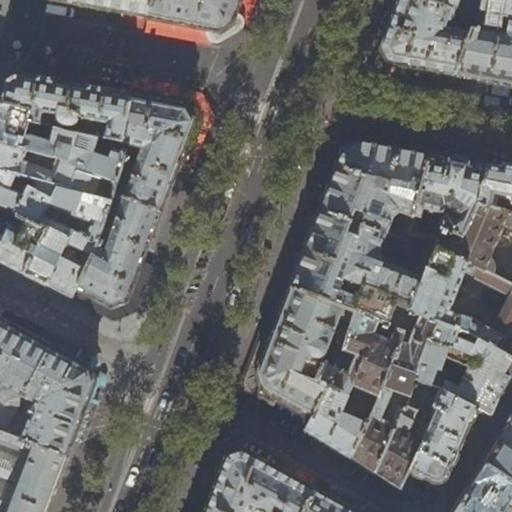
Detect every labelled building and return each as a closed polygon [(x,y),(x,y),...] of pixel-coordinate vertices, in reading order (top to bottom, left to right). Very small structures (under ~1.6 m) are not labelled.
[(63,0),(115,10),(145,16),(151,0),(63,0)] [(151,0),(145,16),(217,30),(230,23),(238,0),(151,0)] [(448,29),(454,10),(428,0),(398,0),(385,36),(381,48),(388,62),(448,74),(455,75),(473,29),(478,30),(480,19),(475,17),(471,27),(466,26),(463,32),(448,29)] [(483,0),(428,0),(454,10),(475,17),(480,19),(483,0)] [(511,0),(483,0),(480,19),(478,30),(473,29),(455,75),(494,82),(511,85),(511,0)] [(0,65),(0,99),(3,90),(6,85),(19,77),(51,83),(54,68),(8,62),(0,65)] [(222,101),(225,73),(176,67),(174,78),(197,80),(194,98),(222,101)] [(3,90),(0,99),(0,103),(29,110),(26,121),(121,142),(129,98),(61,85),(51,83),(19,77),(6,85),(3,90)] [(186,108),(129,98),(121,142),(129,144),(129,145),(143,149),(137,161),(124,156),(116,181),(112,194),(159,210),(176,166),(178,160),(193,121),(189,113),(186,108)] [(0,141),(59,158),(103,177),(116,181),(124,156),(129,145),(129,144),(121,142),(26,121),(29,110),(0,103),(0,141)] [(197,108),(189,113),(193,121),(178,160),(194,166),(212,122),(197,108)] [(344,148),(339,160),(324,198),(322,203),(320,209),(386,235),(391,236),(407,242),(409,234),(430,155),(387,146),(357,140),(344,148)] [(0,186),(25,195),(29,187),(51,200),(56,187),(110,200),(112,194),(116,181),(103,177),(59,158),(0,141),(0,186)] [(462,161),(430,155),(409,234),(420,236),(428,212),(439,217),(440,223),(439,227),(442,229),(443,227),(458,235),(463,237),(478,202),(487,165),(462,161)] [(511,169),(502,168),(487,165),(478,202),(511,213),(511,169)] [(0,223),(9,227),(16,213),(17,214),(25,195),(0,186),(0,223)] [(31,278),(45,285),(73,229),(98,240),(99,238),(110,200),(56,187),(51,200),(29,187),(25,195),(17,214),(16,215),(37,226),(17,271),(31,278)] [(140,260),(142,255),(159,210),(112,194),(110,200),(99,238),(104,239),(106,233),(110,235),(104,252),(95,247),(77,287),(101,301),(110,306),(125,300),(140,260)] [(511,213),(478,202),(463,237),(458,235),(449,252),(494,274),(494,266),(492,261),(493,256),(492,256),(506,223),(510,229),(511,229),(511,213)] [(307,243),(290,287),(354,312),(355,311),(403,331),(411,311),(437,247),(439,241),(432,239),(420,236),(409,234),(407,242),(391,236),(386,252),(379,252),(386,235),(320,209),(307,243)] [(0,262),(4,264),(17,271),(37,226),(16,215),(17,214),(16,213),(9,227),(0,223),(0,262)] [(57,291),(71,298),(77,287),(95,247),(98,240),(73,229),(45,285),(57,291)] [(434,232),(432,239),(439,241),(441,233),(434,232)] [(469,333),(500,351),(511,358),(511,283),(494,274),(449,252),(437,247),(411,311),(437,321),(469,333)] [(152,265),(140,260),(125,300),(110,306),(101,301),(77,287),(71,298),(112,318),(135,311),(152,265)] [(263,388),(314,416),(337,369),(317,358),(318,356),(320,357),(323,356),(325,355),(329,346),(343,352),(354,312),(290,287),(273,331),(270,338),(257,376),(263,388)] [(320,439),(350,458),(375,406),(403,331),(355,311),(354,312),(343,352),(337,369),(314,416),(305,430),(320,439)] [(353,460),(374,474),(400,422),(405,407),(414,380),(429,338),(437,321),(411,311),(403,331),(375,406),(350,458),(353,460)] [(22,433),(68,453),(69,450),(94,382),(88,367),(68,356),(20,330),(1,320),(0,320),(0,387),(1,385),(36,402),(22,433)] [(511,373),(511,358),(500,351),(469,333),(437,321),(429,338),(472,355),(510,378),(511,373)] [(244,371),(257,376),(270,338),(257,333),(244,371)] [(503,394),(510,378),(472,355),(429,338),(414,380),(444,390),(453,395),(475,407),(486,412),(493,416),(496,408),(503,394)] [(445,478),(446,475),(450,466),(453,464),(454,462),(457,456),(457,454),(457,452),(456,451),(459,446),(467,427),(469,421),(472,421),(474,419),(477,411),(476,409),(475,407),(453,395),(444,390),(414,380),(405,407),(433,418),(410,469),(409,471),(410,472),(418,477),(420,477),(422,477),(423,476),(432,481),(437,482),(440,481),(443,479),(445,478)] [(404,479),(410,469),(433,418),(405,407),(400,422),(374,474),(376,475),(399,489),(404,479)] [(511,424),(507,422),(501,433),(489,455),(485,462),(511,477),(511,424)] [(0,511),(44,511),(68,453),(22,433),(0,425),(0,511)] [(206,511),(303,511),(315,491),(278,471),(241,451),(228,456),(211,500),(208,508),(206,511)] [(500,511),(504,506),(511,494),(511,477),(485,462),(469,490),(463,500),(455,511),(500,511)] [(353,511),(341,505),(315,491),(303,511),(353,511)] [(511,511),(511,494),(504,506),(500,511),(511,511)] [(191,511),(206,511),(208,508),(195,503),(191,511)]
